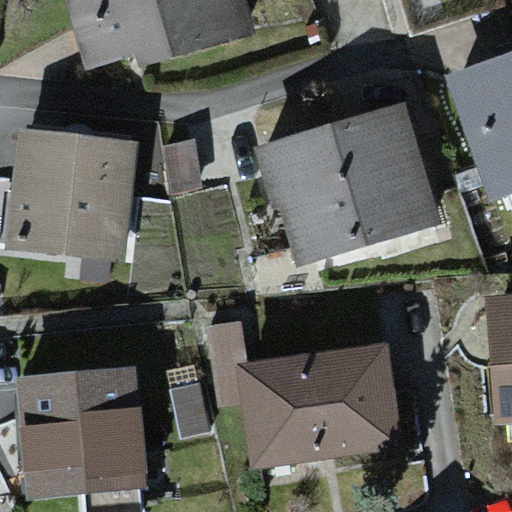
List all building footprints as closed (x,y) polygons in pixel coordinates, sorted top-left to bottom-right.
[(243,0),(66,0),(84,80),(253,43),(243,0)] [(511,57),(452,78),(497,210),(511,204),(511,57)] [(409,103),(262,151),(302,272),(448,225),(409,103)] [(146,151),(23,138),(10,255),(133,268),(146,151)] [(511,302),(497,304),(508,429),(511,428),(511,302)] [(388,348),(238,370),(253,472),(403,450),(388,348)] [(145,378),(28,385),(35,510),(152,503),(145,378)]
